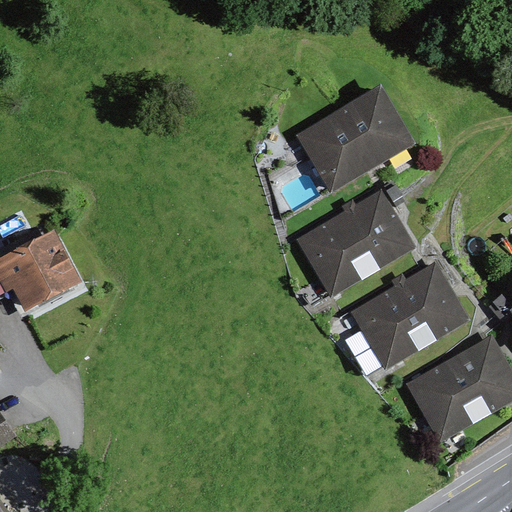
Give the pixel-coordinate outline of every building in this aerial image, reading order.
[(378,95),(306,137),(332,182),(404,140),(378,95)] [(386,196),(313,238),(343,289),(416,247),(386,196)] [(50,237),(0,268),(29,314),(79,283),(50,237)] [(436,268),(363,310),(393,362),(466,320),(436,268)] [(511,379),(492,345),(419,387),(449,439),(511,402),(511,379)] [(0,412),(0,446),(16,436),(0,412)]
